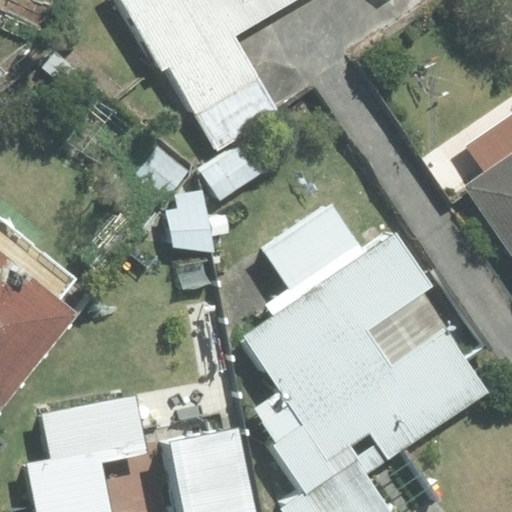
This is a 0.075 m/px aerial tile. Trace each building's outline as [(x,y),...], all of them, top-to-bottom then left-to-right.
[(120,0),(163,73),(173,67),(214,139),(273,105),(232,34),(291,0),(120,0)] [(511,161),(472,188),(511,245),(511,161)] [(389,458),(488,393),(422,295),(434,287),(397,231),(367,250),(334,201),(259,250),(286,289),(265,303),(277,321),(250,339),(282,388),(253,407),(306,487),(377,440),(389,458)] [(0,397),(68,312),(55,302),(73,280),(0,223),(0,397)] [(255,511),(227,376),(42,415),(51,458),(27,463),(37,511),(255,511)] [(391,511),(366,473),(389,458),(377,440),(306,487),(308,490),(289,504),(294,511),(391,511)]
